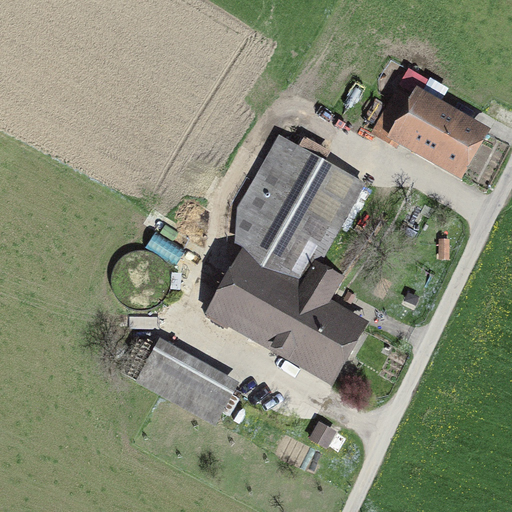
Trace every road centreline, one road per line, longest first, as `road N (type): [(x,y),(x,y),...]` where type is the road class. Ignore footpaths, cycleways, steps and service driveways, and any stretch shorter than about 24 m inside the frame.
road 1 (unknown): [(388,430),(195,315),(226,239),(232,189),(275,120),(302,118),(495,203)]
road 2 (track): [(350,511),(511,171)]
